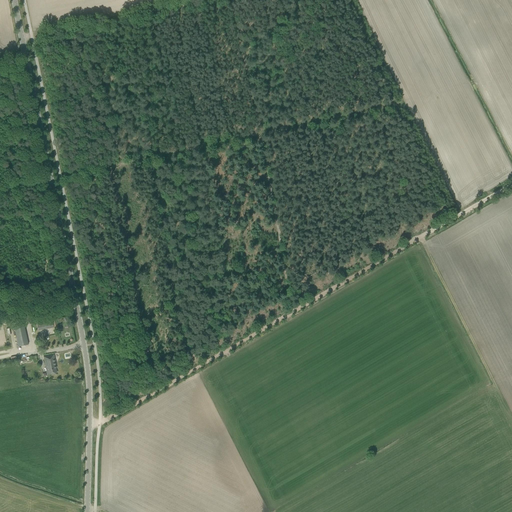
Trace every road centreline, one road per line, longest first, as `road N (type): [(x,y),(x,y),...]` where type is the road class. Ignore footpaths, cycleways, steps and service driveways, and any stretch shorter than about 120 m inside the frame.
road 1 (tertiary): [(86,511),(85,353),(13,0)]
road 2 (track): [(99,423),(511,183)]
